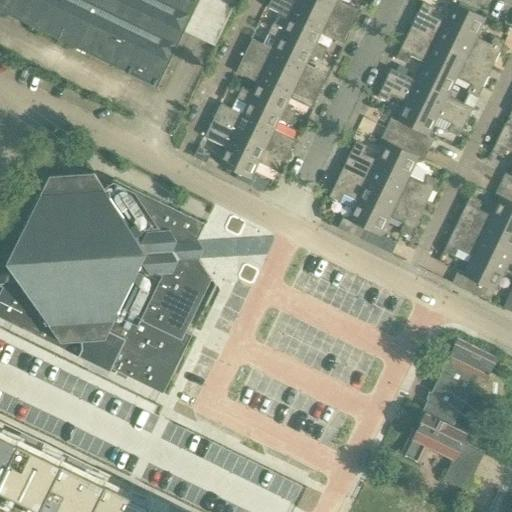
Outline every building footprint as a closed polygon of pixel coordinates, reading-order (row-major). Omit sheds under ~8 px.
[(0,0),(0,10),(158,87),(185,31),(184,31),(196,8),(199,0),(0,0)] [(213,0),(208,0),(188,42),(219,57),(240,13),(213,0)] [(351,26),(296,0),(271,0),(268,7),(289,18),(285,27),(274,22),(271,28),(324,54),(327,48),(316,43),(321,33),(342,44),(351,26)] [(296,0),(351,26),(359,10),(337,0),(296,0)] [(450,50),(470,11),(454,3),(444,22),(430,15),(434,7),(423,2),(413,23),(416,24),(413,32),(450,50)] [(485,18),(470,11),(450,50),(488,68),(492,61),(495,62),(505,42),(494,36),(490,44),(476,37),(485,18)] [(252,39),(245,55),(320,91),(327,75),(306,65),(310,55),(321,60),(324,54),(271,28),(268,34),(279,39),(274,49),(252,39)] [(416,81),(432,89),(450,50),(413,32),(409,39),(406,37),(396,58),(407,63),(411,55),(425,62),(416,81)] [(447,96),(448,96),(457,78),(471,85),(467,92),(469,93),(478,98),(488,77),(485,75),(488,68),(450,50),(432,89),(447,96)] [(320,91),(245,55),(236,72),(258,82),(253,92),(242,87),(239,93),(293,119),(296,113),(285,108),(290,98),(311,108),(320,91)] [(416,81),(391,69),(390,70),(393,71),(386,85),(384,84),(377,97),(388,102),(392,94),(407,101),(397,121),(413,128),(432,89),(416,81)] [(464,104),(448,96),(447,96),(432,89),(413,128),(428,136),(438,117),(452,123),(448,131),(459,137),(469,116),(466,114),(469,108),(472,109),(473,108),(464,104)] [(221,104),(213,121),(288,157),(296,140),(274,130),(279,120),(290,125),(293,119),(239,93),(237,99),(248,104),(243,114),(221,104)] [(473,108),(478,98),(469,93),(464,104),(473,108)] [(213,121),(205,137),(227,148),(220,162),(219,164),(234,171),(236,172),(236,178),(248,184),(253,174),(258,163),(280,173),(288,157),(213,121)] [(502,131),(491,152),(502,157),(506,150),(511,152),(511,173),(511,176),(505,173),(500,184),(511,189),(511,126),(505,124),(505,125),(508,126),(504,133),(502,131)] [(409,176),(418,157),(424,160),(430,149),(408,138),(402,149),(383,189),(422,207),(425,200),(428,201),(438,180),(427,175),(423,183),(409,176)] [(345,170),(383,189),(402,149),(387,142),(377,161),(363,154),(367,146),(356,141),(346,162),(349,163),(345,170)] [(208,159),(206,163),(216,169),(219,164),(220,162),(209,157),(208,159)] [(383,189),(345,170),(342,177),(339,176),(329,197),(340,202),(344,194),(358,201),(343,231),(359,238),(383,189)] [(212,279),(199,260),(194,259),(192,239),(198,240),(205,224),(114,179),(103,186),(94,173),(50,176),(41,194),(41,197),(36,197),(37,206),(32,206),(33,215),(28,215),(28,223),(23,224),(24,232),(19,233),(19,238),(8,262),(1,269),(5,275),(0,284),(0,286),(3,287),(0,292),(0,318),(23,330),(24,327),(36,333),(35,335),(109,372),(111,368),(163,394),(192,335),(186,332),(212,279)] [(253,174),(248,184),(256,188),(261,178),(253,174)] [(418,214),(422,207),(383,189),(359,238),(391,254),(397,243),(380,235),(390,216),(404,223),(400,231),(411,236),(421,215),(418,214)] [(463,218),(460,225),(498,244),(511,213),(511,201),(511,202),(501,197),(492,216),(477,209),(481,201),(470,196),(460,217),(463,218)] [(511,213),(498,244),(511,250),(511,213)] [(453,231),(443,252),(454,257),(458,249),(472,256),(463,275),(457,272),(452,283),(473,294),(480,280),(498,244),(460,225),(456,232),(453,231)] [(480,280),(473,294),(489,301),(495,290),(504,271),(511,275),(511,250),(498,244),(480,280)] [(511,288),(503,308),(511,312),(511,288)] [(365,374),(388,320),(314,289),(288,351),(334,370),(337,362),(365,374)] [(458,339),(422,411),(452,426),(469,392),(479,396),(502,399),(502,398),(504,380),(504,379),(490,373),(497,358),(458,339)] [(414,430),(402,454),(420,463),(428,447),(453,459),(444,479),(443,478),(442,479),(446,481),(466,491),(484,454),(485,451),(465,441),(469,434),(452,426),(422,411),(417,408),(416,410),(425,414),(417,431),(414,430)] [(0,433),(0,489),(47,511),(148,511),(150,508),(148,507),(150,505),(21,443),(26,433),(6,423),(0,434),(0,433)] [(155,495),(150,505),(152,506),(150,508),(158,511),(166,511),(171,503),(155,495)]
